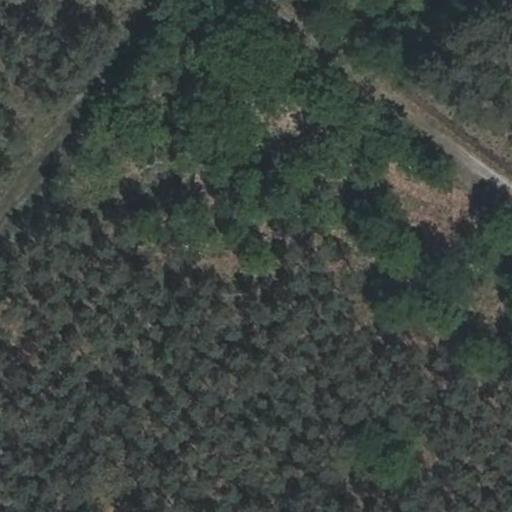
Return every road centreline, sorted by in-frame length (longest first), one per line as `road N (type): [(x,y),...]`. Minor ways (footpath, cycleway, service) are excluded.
road 1 (track): [(511,179),(265,0)]
road 2 (track): [(161,0),(0,229)]
